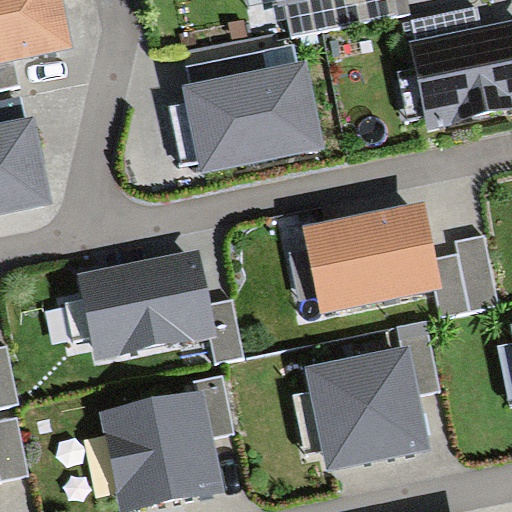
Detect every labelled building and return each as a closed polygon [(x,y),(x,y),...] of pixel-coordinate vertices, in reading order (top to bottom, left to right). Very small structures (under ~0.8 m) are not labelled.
[(57,55),(44,0),(0,0),(0,67),(2,67),(57,55)] [(330,0),(282,0),(285,11),(330,0)] [(478,32),(471,4),(410,18),(417,46),(478,32)] [(511,112),(511,33),(511,32),(463,42),(400,54),(415,132),(511,112)] [(2,67),(0,67),(0,99),(9,98),(2,67)] [(322,151),(307,75),(192,99),(207,174),(322,151)] [(0,221),(38,213),(23,137),(0,142),(0,221)] [(434,303),(417,217),(298,240),(315,325),(434,303)] [(499,309),(486,239),(466,243),(468,254),(435,260),(446,319),(499,309)] [(204,346),(188,261),(69,284),(85,369),(204,346)] [(230,304),(205,309),(216,369),(241,364),(230,304)] [(425,342),(400,346),(411,406),(436,402),(425,342)] [(7,347),(0,348),(0,407),(19,403),(7,347)] [(412,454),(394,363),(307,379),(325,470),(412,454)] [(216,383),(191,389),(206,449),(231,443),(216,383)] [(191,404),(100,423),(118,511),(155,511),(211,500),(191,404)] [(18,418),(0,421),(0,477),(1,482),(29,476),(18,418)]
